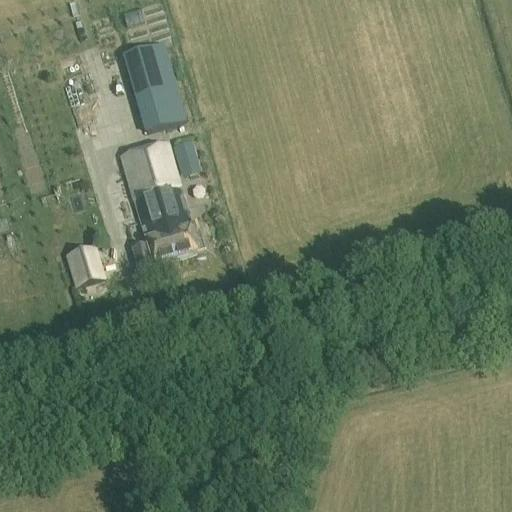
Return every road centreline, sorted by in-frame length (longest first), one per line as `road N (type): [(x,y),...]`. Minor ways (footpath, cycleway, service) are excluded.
road 1 (unclassified): [(0,416),(511,272)]
road 2 (track): [(287,511),(342,319)]
